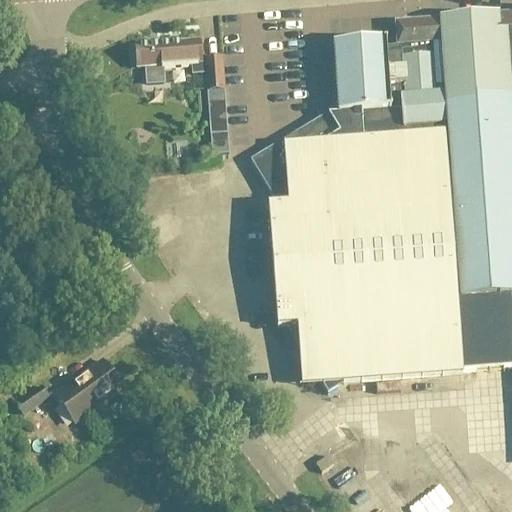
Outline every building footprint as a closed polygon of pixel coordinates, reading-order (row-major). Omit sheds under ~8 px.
[(511,371),(511,18),(468,22),(390,27),(391,58),(386,58),(385,48),(332,52),(337,117),(329,118),(328,117),(250,164),(277,209),(267,209),(277,331),(287,331),(298,350),(301,390),(321,388),(327,398),(338,392),(335,387),(462,378),(463,376),(511,371)] [(137,71),(191,67),(192,77),(206,76),(207,94),(224,93),(221,61),(201,62),(200,44),(135,49),(137,71)] [(224,93),(207,94),(211,139),(227,138),(224,93)] [(122,393),(102,365),(53,401),(74,429),(122,393)] [(37,413),(48,403),(49,402),(40,389),(11,410),(21,424),(37,413)] [(327,460),(315,468),(321,477),(322,476),(333,468),(327,460)]
